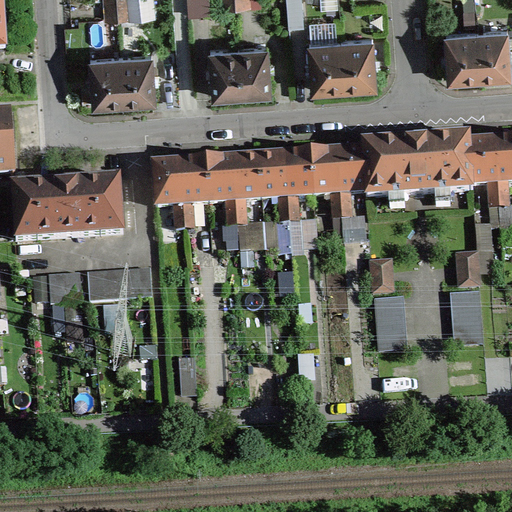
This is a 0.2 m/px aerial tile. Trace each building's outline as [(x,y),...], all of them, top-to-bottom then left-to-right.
[(119,19),(117,0),(107,0),(108,20),(119,19)] [(117,0),(119,19),(128,19),(127,0),(117,0)] [(127,0),(128,19),(153,17),(152,0),(127,0)] [(206,14),(205,0),(188,0),(189,14),(206,14)] [(222,0),(205,0),(206,14),(223,13),(223,6),(222,0)] [(300,0),(288,0),(290,27),(303,26),(300,0)] [(473,0),(462,0),(463,12),(474,11),(473,0)] [(474,11),(463,12),(464,26),(475,25),(474,11)] [(507,31),(477,33),(480,77),(510,75),(509,52),(507,31)] [(448,56),(449,79),(480,77),(477,33),(446,35),(448,56)] [(373,39),(342,41),(345,87),(375,85),(373,54),(373,39)] [(342,41),(310,43),(311,65),(313,89),(345,87),(342,41)] [(267,47),(239,48),(242,93),(270,92),(268,70),(267,47)] [(239,48),(211,50),(212,73),(214,95),(242,93),(239,48)] [(151,55),(122,57),(125,102),(155,100),(153,76),(151,55)] [(92,80),(94,104),(125,102),(122,57),(90,59),(92,80)] [(176,57),(164,58),(168,105),(179,104),(176,57)] [(0,142),(12,142),(10,112),(0,112),(0,142)] [(367,194),(367,199),(473,192),(473,185),(470,143),(469,137),(387,143),(363,145),(363,150),(367,194)] [(511,139),(507,140),(496,141),(499,184),(507,183),(511,182),(511,139)] [(482,142),(470,143),(473,185),(489,184),(499,184),(496,141),(482,142)] [(12,142),(0,142),(0,174),(14,173),(12,142)] [(350,151),(339,152),(342,195),(350,195),(367,194),(363,150),(350,151)] [(325,153),(313,154),(315,197),(332,196),(342,195),(339,152),(325,153)] [(300,155),(286,156),(289,199),(299,198),(315,197),(313,154),(300,155)] [(273,157),(260,158),(263,200),(280,199),(289,199),(286,156),(273,157)] [(246,159),(234,159),(238,202),(246,202),(263,200),(260,158),(246,159)] [(220,160),(208,161),(211,204),(227,203),(238,202),(234,159),(220,160)] [(193,162),(182,163),(185,206),(194,205),(211,204),(208,161),(193,162)] [(165,164),(154,165),(156,207),(175,206),(185,206),(182,163),(165,164)] [(123,234),(120,179),(13,186),(16,241),(123,234)] [(507,183),(499,184),(500,208),(509,208),(507,183)] [(491,209),(500,208),(499,184),(489,184),(491,209)] [(333,220),(343,220),(342,195),(332,196),(333,220)] [(350,195),(342,195),(343,220),(351,219),(350,195)] [(299,198),(289,199),(291,223),(300,223),(300,217),(299,198)] [(281,224),(291,223),(289,199),(280,199),(281,224)] [(228,227),(239,227),(238,202),(227,203),(228,227)] [(238,202),(239,227),(248,226),(246,202),(238,202)] [(185,206),(186,231),(195,230),(194,205),(185,206)] [(186,231),(185,206),(175,206),(176,231),(186,231)] [(300,223),(291,223),(293,255),(303,254),(302,248),(318,247),(316,216),(300,217),(300,223)] [(351,219),(343,220),(344,235),(344,244),(366,243),(365,218),(351,219)] [(343,220),(333,220),(334,235),(344,235),(343,220)] [(293,255),(291,223),(281,224),(280,224),(280,235),(277,235),(278,249),(278,255),(293,255)] [(280,235),(280,224),(264,225),(266,250),(278,249),(277,235),(280,235)] [(266,250),(264,225),(249,226),(251,251),(266,250)] [(251,251),(249,226),(248,226),(239,227),(241,252),(251,251)] [(238,250),(238,237),(228,238),(228,251),(238,250)] [(251,251),(241,252),(244,280),(253,279),(251,251)] [(457,255),(459,288),(480,286),(478,254),(457,255)] [(372,264),(374,294),(393,292),(391,262),(372,264)] [(89,302),(152,299),(151,270),(88,273),(89,302)] [(80,275),(49,276),(51,306),(82,304),(80,275)] [(49,294),(48,278),(36,279),(37,294),(49,294)] [(294,287),(281,288),(281,298),(295,298),(294,287)] [(479,294),(453,295),(456,346),(482,345),(479,294)] [(401,299),(376,301),(379,351),(405,349),(401,299)] [(80,305),(66,306),(67,320),(81,319),(80,305)] [(181,360),(181,372),(195,372),(194,360),(181,360)] [(181,372),(182,395),(195,395),(195,372),(181,372)]
